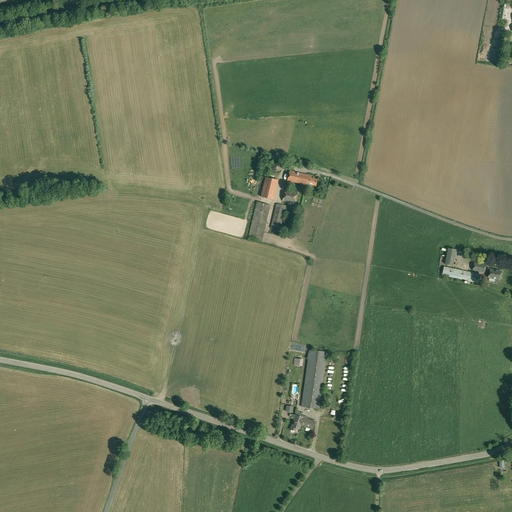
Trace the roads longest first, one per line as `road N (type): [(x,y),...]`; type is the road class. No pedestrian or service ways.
road 1 (tertiary): [(511,443),(486,454),(366,469),(147,398)]
road 2 (unclassified): [(297,166),(511,239)]
road 3 (tertiary): [(0,359),(147,398)]
road 4 (unclassified): [(107,511),(147,398)]
